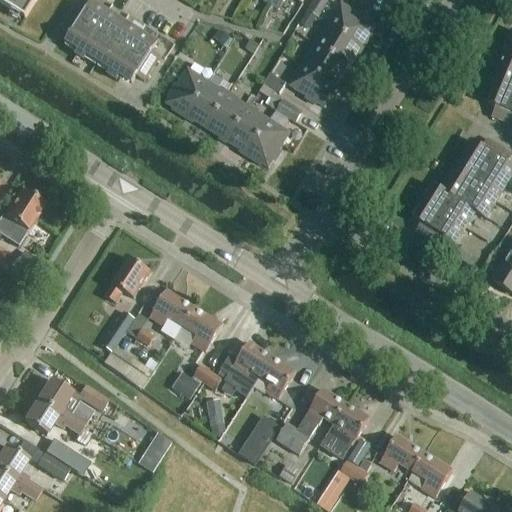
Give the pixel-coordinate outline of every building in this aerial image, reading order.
[(0,0),(0,3),(25,19),(36,0),(0,0)] [(274,0),(271,6),(278,11),(285,0),(294,0),(301,4),(303,0),(274,0)] [(331,0),(317,0),(311,10),(322,17),(332,1),(331,0)] [(79,58),(108,13),(91,2),(86,11),(77,6),(61,31),(70,37),(65,43),(77,51),(75,55),(79,58)] [(327,27),(362,48),(364,49),(373,35),(371,34),(375,27),(341,5),(327,27)] [(322,17),(311,10),(302,26),(313,33),(322,17)] [(99,63),(124,23),(108,13),(79,58),(84,61),(87,56),(99,63)] [(112,79),(141,33),(124,23),(99,63),(110,71),(107,76),(112,79)] [(350,68),(362,48),(327,27),(321,37),(319,36),(313,45),(350,68)] [(221,32),(214,40),(224,48),(231,40),(221,32)] [(141,33),(112,79),(117,82),(119,77),(131,85),(136,78),(144,83),(160,58),(151,53),(157,44),(141,33)] [(337,88),(350,68),(313,45),(307,55),(309,56),(303,66),(337,88)] [(511,73),(511,52),(506,50),(503,55),(509,58),(504,70),(511,73)] [(339,89),(337,88),(303,66),(289,88),(324,109),(328,102),(330,103),(339,89)] [(219,70),(214,79),(223,85),(228,76),(219,70)] [(491,86),(511,95),(511,73),(504,70),(498,83),(493,81),(491,86)] [(186,120),(187,119),(209,84),(187,71),(166,105),(173,110),(172,111),(186,120)] [(270,78),(265,88),(281,97),(286,88),(270,78)] [(209,84),(187,119),(207,131),(230,95),(220,89),(219,91),(209,84)] [(511,95),(491,86),(489,91),(493,93),(488,106),(495,109),(491,118),(511,126),(511,95)] [(230,95),(207,131),(227,144),(248,109),(238,103),(239,101),(230,95)] [(272,103),(268,109),(277,115),(284,105),(274,99),(272,103)] [(295,126),(302,116),(284,105),(277,115),(295,126)] [(248,109),(227,144),(247,156),(268,122),(258,115),(259,114),(249,107),(248,109)] [(268,122),(247,156),(246,158),(260,167),(261,165),(268,170),(290,135),(268,122)] [(466,161),(506,186),(511,176),(511,167),(507,165),(511,157),(511,156),(487,141),(482,149),(471,142),(467,147),(472,151),(466,161)] [(495,203),(506,186),(466,161),(458,174),(453,171),(450,175),(495,203)] [(485,220),(495,203),(450,175),(447,180),(452,183),(445,194),(475,214),(485,220)] [(420,201),(465,229),(475,214),(445,194),(435,188),(428,200),(422,197),(420,201)] [(0,238),(20,251),(47,210),(23,195),(6,221),(3,219),(0,223),(0,238)] [(454,246),(465,229),(420,201),(417,206),(421,209),(413,221),(420,225),(415,234),(440,250),(446,241),(454,246)] [(511,231),(511,212),(498,202),(489,215),(511,231)] [(511,251),(492,283),(511,295),(511,251)] [(25,258),(20,266),(29,272),(35,264),(25,258)] [(134,303),(151,276),(129,262),(112,289),(114,290),(105,303),(115,310),(123,296),(134,303)] [(183,331),(195,313),(167,295),(150,322),(163,330),(169,322),(183,331)] [(195,313),(183,331),(196,339),(191,348),(206,357),(222,330),(195,313)] [(113,356),(135,322),(125,315),(102,349),(113,356)] [(147,349),(154,339),(142,331),(135,341),(147,349)] [(260,382),(272,362),(249,347),(232,374),(243,381),(248,374),(260,382)] [(272,362),(260,382),(270,388),(266,395),(279,403),(296,376),(272,362)] [(134,363),(123,379),(144,392),(155,376),(134,363)] [(194,379),(204,385),(212,374),(201,367),(194,379)] [(212,374),(204,385),(214,392),(222,381),(212,374)] [(191,402),(201,387),(183,376),(173,391),(191,402)] [(102,415),(110,402),(98,395),(102,389),(88,381),(77,399),(102,415)] [(80,423),(88,428),(89,429),(96,417),(81,407),(75,416),(66,411),(75,398),(52,384),(40,405),(69,423),(65,430),(66,430),(73,434),(80,423)] [(333,427),(345,408),(322,393),(297,433),(287,427),(276,444),(300,459),(323,421),(333,427)] [(65,432),(66,430),(65,430),(69,423),(40,405),(26,426),(48,440),(56,427),(65,432)] [(345,408),(333,427),(345,434),(340,442),(352,450),(369,423),(345,408)] [(223,415),(210,417),(212,429),(225,427),(223,415)] [(81,439),(88,428),(80,423),(73,434),(81,439)] [(413,476),(424,458),(397,440),(380,467),(394,475),(399,467),(413,476)] [(73,470),(81,458),(53,441),(46,453),(73,470)] [(361,441),(348,462),(358,468),(371,447),(361,441)] [(247,447),(240,459),(256,468),(263,456),(247,447)] [(0,462),(0,474),(37,498),(41,492),(27,483),(29,480),(22,475),(29,464),(8,450),(0,462)] [(69,470),(45,455),(38,465),(62,480),(69,470)] [(202,470),(191,485),(227,509),(242,486),(206,463),(197,457),(192,463),(202,470)] [(424,458),(413,476),(426,484),(421,493),(435,501),(452,475),(424,458)] [(348,464),(340,476),(351,482),(358,470),(348,464)] [(286,469),(280,479),(292,487),(298,476),(286,469)] [(358,470),(351,482),(362,489),(369,477),(367,476),(360,472),(358,470)] [(33,505),(37,498),(0,474),(0,503),(3,505),(10,494),(18,499),(19,496),(33,505)] [(339,475),(318,507),(325,511),(331,511),(351,482),(340,476),(339,475)] [(187,492),(177,507),(184,511),(224,511),(227,509),(191,485),(182,479),(178,486),(187,492)] [(494,511),(470,497),(461,511),(494,511)]
